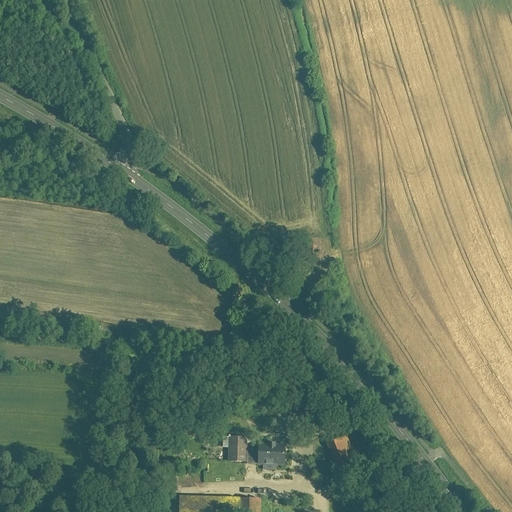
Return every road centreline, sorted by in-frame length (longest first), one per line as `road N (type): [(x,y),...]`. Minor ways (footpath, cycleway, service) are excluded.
road 1 (tertiary): [(463,511),(269,287),(123,172)]
road 2 (unknown): [(269,287),(276,413),(322,502)]
road 3 (unclassified): [(74,0),(126,139),(123,172)]
road 4 (tertiary): [(123,172),(0,98)]
